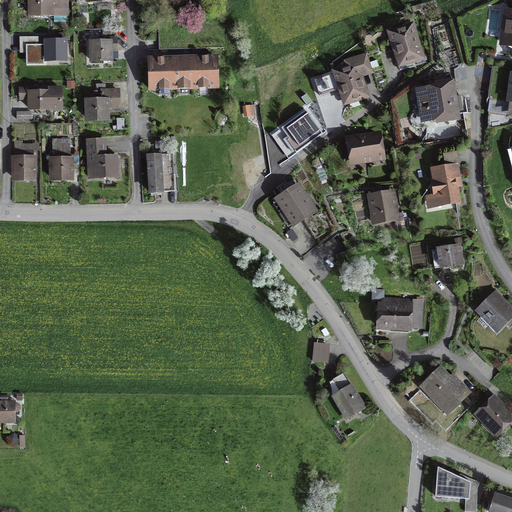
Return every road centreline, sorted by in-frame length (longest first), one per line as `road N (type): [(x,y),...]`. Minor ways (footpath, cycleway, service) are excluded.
road 1 (residential): [(511,280),(483,230),(475,195),(471,70)]
road 2 (residential): [(138,213),(129,0)]
road 3 (residential): [(233,220),(286,258),(370,378)]
road 4 (residential): [(233,220),(291,164),(384,96)]
road 5 (residential): [(0,213),(138,213)]
